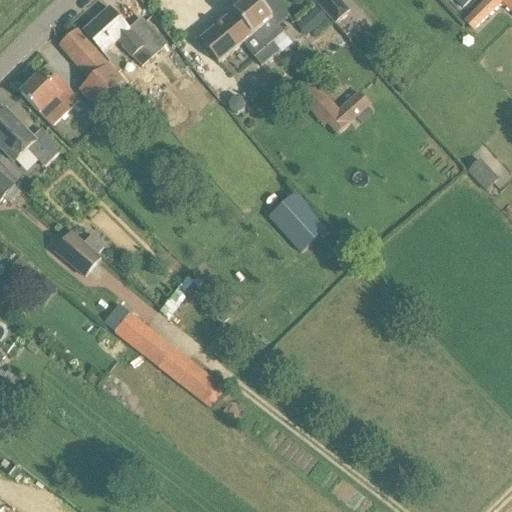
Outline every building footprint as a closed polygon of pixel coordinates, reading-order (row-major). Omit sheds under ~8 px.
[(286,36),(268,15),(256,0),(254,0),(201,44),(220,68),(245,47),(263,69),(281,54),(274,46),(286,36)] [(352,15),(338,0),(315,0),(314,2),(336,28),(352,15)] [(472,0),(455,0),(455,1),(463,10),(472,0)] [(511,0),(488,0),(464,24),(473,34),(503,6),(511,15),(511,0)] [(168,48),(159,38),(146,24),(133,35),(130,32),(111,11),(100,22),(102,24),(87,38),(111,64),(124,52),(132,61),(135,59),(144,69),(168,48)] [(124,99),(118,91),(125,85),(77,32),(60,48),(91,83),(79,94),(96,113),(102,107),(108,114),(124,99)] [(55,78),(49,84),(42,77),(22,97),(54,130),(80,105),(55,78)] [(340,112),(313,83),(296,98),(326,131),(328,128),(339,140),(372,110),(359,95),(340,112)] [(242,115),(243,114),(244,103),(243,102),(242,101),(240,100),(239,100),(238,100),(236,100),(235,100),(234,101),(232,102),(232,103),(231,104),(230,105),(230,106),(230,108),(230,109),(230,111),(231,112),(232,113),(233,114),(234,115),(235,115),(236,116),(238,116),(239,116),(240,115),(242,115)] [(0,117),(0,148),(16,164),(28,152),(46,170),(63,153),(42,131),(33,140),(6,112),(0,117)] [(3,177),(12,168),(11,167),(3,159),(0,162),(0,173),(2,176),(3,177)] [(483,165),(472,177),(487,194),(499,182),(483,165)] [(0,208),(16,189),(0,175),(0,208)] [(302,256),(327,234),(329,232),(297,196),(295,198),(270,221),(302,256)] [(104,261),(71,235),(55,256),(88,282),(104,261)] [(91,239),(85,246),(99,257),(104,250),(91,239)] [(10,276),(29,292),(40,278),(21,262),(10,276)] [(175,351),(124,312),(108,332),(160,371),(190,395),(205,375),(175,351)]
